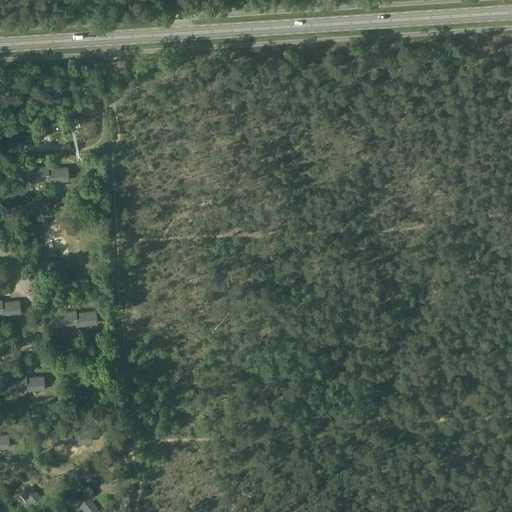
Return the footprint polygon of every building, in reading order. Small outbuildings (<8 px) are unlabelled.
[(26,181),(46,180),(48,168),(48,165),(40,166),(26,166),(26,181)] [(56,167),(48,168),(46,180),(47,183),(68,181),(68,166),(56,167)] [(19,300),(3,301),(1,313),(1,316),(21,314),(19,300)] [(55,327),(75,324),(76,312),(76,309),(68,310),(54,312),(55,327)] [(81,311),(76,312),(75,324),(75,327),(97,324),(95,309),(81,311)] [(25,389),(27,377),(26,374),(19,374),(7,375),(7,390),(25,389)] [(32,376),(27,377),(25,389),(25,391),(44,390),(44,376),(32,376)] [(50,444),(70,442),(71,429),(71,427),(64,428),(49,429),(50,444)] [(79,429),(71,429),(70,442),(70,445),(93,442),(91,428),(79,429)] [(0,434),(0,448),(9,448),(8,434),(0,434)] [(35,493),(29,487),(18,496),(32,511),(33,511),(44,503),(35,493)] [(90,502),(79,511),(97,511),(96,509),(90,502)]
